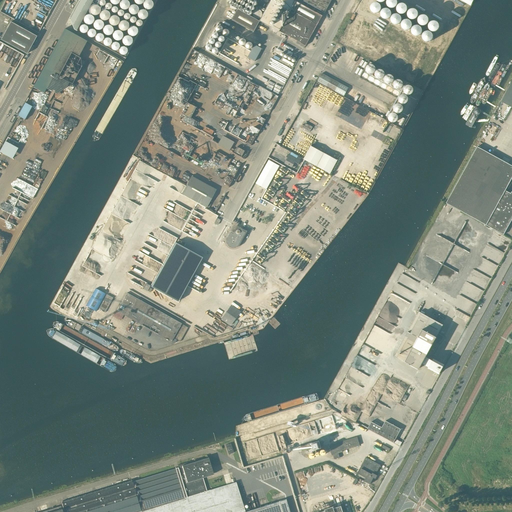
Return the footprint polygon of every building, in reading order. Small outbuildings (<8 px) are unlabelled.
[(80,0),(70,19),(74,30),(76,31),(93,0),(80,0)] [(260,3),(254,0),(234,0),(232,4),(253,15),(260,3)] [(271,0),(261,19),(283,31),(296,38),(298,40),(297,41),(296,43),(304,47),(306,45),(307,43),(317,25),(318,24),(322,16),(302,4),(298,2),(294,0),(271,0)] [(304,0),(302,4),(322,16),(323,16),(331,0),(304,0)] [(152,4),(144,1),(142,7),(149,11),(152,4)] [(99,11),(99,10),(99,9),(99,8),(98,8),(98,7),(97,6),(96,6),(95,5),(94,5),(93,6),(92,6),(91,6),(91,7),(90,8),(89,9),(89,11),(89,12),(90,13),(91,14),(92,15),(93,15),(94,15),(95,15),(96,15),(97,14),(98,14),(98,13),(99,12),(99,11)] [(233,20),(254,31),(260,21),(239,9),(231,5),(230,7),(237,11),(233,20)] [(109,16),(109,15),(108,14),(108,13),(107,12),(106,11),(105,11),(104,11),(103,10),(103,11),(102,11),(101,11),(100,12),(99,13),(99,14),(99,15),(99,16),(99,17),(99,18),(100,19),(101,20),(102,20),(103,20),(104,20),(105,20),(106,20),(107,19),(108,18),(108,17),(109,16)] [(94,21),(94,20),(94,19),(93,19),(93,18),(93,17),(92,16),(91,16),(91,15),(90,15),(89,15),(88,15),(87,15),(86,15),(86,16),(85,16),(84,17),(84,18),(83,19),(83,20),(83,21),(84,22),(84,23),(85,24),(86,25),(87,25),(88,25),(89,25),(90,25),(91,25),(91,24),(92,24),(93,23),(93,22),(94,21)] [(118,21),(118,20),(118,19),(117,18),(116,17),(116,16),(115,16),(114,16),(113,16),(112,16),(111,16),(110,17),(109,17),(109,18),(108,19),(108,20),(108,21),(108,22),(108,23),(109,23),(110,24),(110,25),(111,25),(112,26),(113,26),(114,26),(115,25),(116,25),(117,24),(117,23),(118,23),(118,22),(118,21)] [(103,26),(103,25),(103,24),(103,23),(102,22),(101,21),(100,20),(99,20),(98,20),(97,20),(96,20),(96,21),(95,21),(94,22),(93,23),(93,24),(93,25),(93,27),(94,28),(95,29),(96,30),(97,30),(98,30),(99,30),(100,30),(101,29),(102,29),(103,28),(103,27),(103,26)] [(127,27),(127,26),(127,25),(127,24),(126,23),(126,22),(125,21),(124,21),(123,21),(122,21),(121,21),(120,21),(119,22),(118,23),(118,24),(118,25),(117,26),(118,27),(118,28),(118,29),(119,29),(120,30),(121,31),(122,31),(123,31),(124,30),(125,30),(126,29),(127,28),(127,27)] [(37,36),(11,22),(5,31),(32,45),(37,36)] [(408,47),(417,29),(404,22),(394,42),(412,50),(412,49),(408,47)] [(390,35),(396,37),(401,27),(396,24),(390,35)] [(87,30),(87,29),(87,28),(87,27),(86,26),(85,26),(85,25),(84,25),(83,25),(82,25),(81,25),(81,26),(80,26),(80,27),(79,28),(79,29),(79,30),(79,31),(80,32),(81,33),(82,33),(83,33),(84,33),(85,33),(86,33),(86,32),(87,31),(87,30)] [(113,31),(113,30),(112,28),(111,27),(110,26),(109,26),(108,25),(107,25),(106,26),(105,26),(104,27),(103,28),(103,29),(103,30),(103,31),(103,32),(103,33),(104,34),(105,35),(106,35),(107,36),(108,36),(109,36),(110,35),(111,35),(111,34),(112,34),(112,33),(113,32),(113,31)] [(137,32),(137,31),(137,30),(136,29),(136,28),(135,27),(134,27),(134,26),(133,26),(132,26),(131,26),(130,26),(129,27),(128,27),(127,28),(127,29),(127,30),(126,30),(126,31),(127,32),(127,33),(127,34),(128,35),(129,35),(130,36),(131,36),(132,36),(133,36),(134,36),(134,35),(135,35),(136,34),(136,33),(137,32)] [(95,34),(95,33),(95,32),(94,31),(94,30),(93,30),(92,30),(91,29),(90,30),(89,30),(88,31),(87,32),(87,33),(87,34),(87,35),(88,36),(88,37),(89,37),(90,37),(90,38),(91,38),(92,38),(93,37),(94,36),(95,35),(95,34)] [(5,31),(1,39),(27,54),(32,45),(5,31)] [(122,37),(122,36),(122,35),(122,34),(122,33),(121,32),(120,31),(119,31),(118,31),(117,31),(116,31),(115,31),(114,32),(113,32),(113,33),(112,34),(112,35),(112,36),(112,37),(113,38),(113,39),(114,40),(115,40),(116,41),(118,41),(119,41),(119,40),(120,40),(121,39),(122,38),(122,37)] [(36,85),(45,90),(47,87),(56,93),(66,89),(69,82),(72,83),(82,66),(76,63),(78,60),(77,60),(86,44),(65,33),(36,85)] [(429,58),(438,39),(424,33),(415,52),(412,50),(403,69),(412,73),(421,54),(429,58)] [(103,39),(103,38),(103,37),(103,36),(102,35),(101,34),(100,34),(99,34),(98,34),(97,34),(96,35),(95,36),(95,37),(95,38),(95,39),(95,40),(96,40),(96,41),(97,41),(98,42),(99,42),(100,42),(101,42),(101,41),(102,41),(102,40),(103,39)] [(132,42),(132,41),(132,40),(132,39),(131,38),(130,37),(129,36),(128,36),(127,36),(126,36),(125,36),(124,36),(123,37),(123,38),(122,39),(122,40),(122,41),(122,42),(122,43),(123,44),(123,45),(124,45),(125,46),(126,46),(127,46),(128,46),(129,46),(130,45),(131,44),(132,43),(132,42)] [(111,43),(111,42),(111,41),(110,40),(110,39),(109,39),(108,38),(107,38),(106,38),(105,38),(104,39),(103,40),(103,41),(103,42),(103,43),(103,44),(103,45),(104,45),(105,46),(106,46),(107,46),(108,46),(109,46),(110,45),(110,44),(111,44),(111,43)] [(119,47),(119,46),(118,45),(118,44),(117,43),(116,43),(115,42),(114,42),(114,43),(113,43),(112,43),(112,44),(111,44),(111,45),(111,46),(110,47),(111,47),(111,48),(111,49),(112,50),(113,50),(114,51),(115,51),(116,50),(117,50),(118,49),(118,48),(119,47)] [(255,45),(249,57),(255,61),(262,48),(255,45)] [(127,51),(126,50),(126,49),(126,48),(125,48),(125,47),(124,47),(123,47),(122,47),(121,47),(120,47),(120,48),(119,49),(118,50),(118,51),(118,52),(119,53),(120,54),(121,55),(122,55),(123,55),(124,55),(125,54),(126,53),(126,52),(127,51)] [(191,50),(179,76),(204,87),(211,70),(209,69),(211,65),(208,63),(207,65),(204,63),(205,59),(211,61),(210,61),(212,58),(203,55),(200,62),(198,61),(199,59),(197,58),(199,53),(191,50)] [(370,63),(371,64),(372,65),(373,66),(375,66),(376,65),(377,64),(378,63),(379,62),(378,60),(378,59),(377,58),(376,57),(374,57),(373,57),(371,58),(370,59),(370,60),(370,62),(370,63)] [(380,69),(381,70),(382,71),(383,71),(385,71),(386,70),(387,69),(388,68),(388,66),(387,65),(386,63),(385,63),(383,62),(382,63),(381,63),(380,64),(379,65),(379,66),(379,68),(380,69)] [(406,74),(405,73),(404,72),(403,72),(401,72),(400,72),(399,73),(398,74),(398,75),(398,76),(398,77),(399,79),(400,79),(402,80),(403,80),(404,79),(405,78),(406,77),(406,76),(406,74)] [(349,87),(322,73),(317,82),(345,96),(349,87)] [(217,96),(213,107),(228,114),(230,109),(233,111),(235,109),(238,110),(236,114),(239,115),(240,113),(242,114),(245,109),(217,96)] [(18,116),(17,117),(24,121),(25,120),(32,106),(25,102),(25,103),(18,116)] [(191,104),(185,116),(191,118),(196,107),(191,104)] [(369,117),(369,109),(356,105),(357,110),(357,108),(359,108),(360,111),(360,109),(361,115),(361,116),(356,116),(356,123),(357,126),(362,128),(365,119),(368,110),(368,117),(369,117)] [(476,107),(466,125),(472,128),(482,111),(476,107)] [(312,127),(306,123),(303,128),(304,129),(310,132),(312,127)] [(234,149),(232,148),(235,142),(223,135),(218,145),(233,152),(234,149)] [(0,151),(12,158),(18,147),(5,141),(0,149),(0,151)] [(237,146),(234,152),(242,156),(245,151),(237,146)] [(312,146),(305,159),(331,174),(339,161),(312,146)] [(447,204),(486,225),(505,190),(511,177),(511,165),(477,146),(466,168),(447,204)] [(227,166),(231,159),(216,151),(212,158),(227,166)] [(288,158),(285,164),(293,168),(296,162),(299,164),(301,160),(289,154),(286,158),(288,158)] [(279,166),(269,160),(256,183),(266,189),(279,166)] [(192,176),(182,193),(206,207),(216,189),(192,176)] [(511,191),(511,193),(505,190),(486,225),(504,235),(511,219),(511,191)] [(447,230),(441,233),(444,240),(448,239),(448,237),(451,236),(451,238),(453,237),(452,235),(450,236),(447,230)] [(230,242),(232,244),(239,237),(237,237),(232,234),(230,239),(231,239),(230,242)] [(151,286),(178,301),(202,258),(175,243),(151,286)] [(150,286),(146,283),(143,289),(150,292),(152,289),(149,287),(150,286)] [(96,288),(86,306),(96,311),(106,294),(96,288)] [(381,303),(374,331),(379,332),(379,334),(385,335),(391,335),(397,328),(396,319),(401,318),(407,311),(407,308),(416,297),(415,291),(406,288),(401,294),(399,294),(397,297),(400,299),(395,299),(391,304),(386,303),(386,306),(388,308),(386,311),(387,311),(386,314),(384,312),(385,311),(382,311),(384,312),(383,318),(381,303)] [(188,327),(181,323),(127,293),(117,310),(171,341),(174,343),(176,340),(180,341),(188,327)] [(450,306),(470,316),(476,303),(456,293),(450,306)] [(113,298),(107,294),(99,309),(105,312),(113,298)] [(407,330),(396,356),(421,367),(422,365),(440,373),(445,363),(428,356),(434,340),(441,343),(444,335),(439,333),(444,322),(418,311),(410,331),(407,330)] [(220,320),(229,326),(234,319),(225,312),(220,320)] [(368,380),(375,364),(356,355),(338,390),(337,390),(329,407),(353,418),(358,408),(371,414),(381,394),(367,388),(363,385),(366,379),(368,380)] [(371,421),(367,428),(393,442),(401,429),(386,420),(382,427),(379,425),(380,424),(375,421),(374,423),(371,421)] [(247,448),(247,455),(279,453),(279,448),(281,448),(281,443),(284,443),(283,441),(272,441),(272,437),(272,434),(269,434),(269,441),(263,441),(263,445),(259,445),(259,443),(256,443),(256,447),(247,448)] [(339,443),(329,447),(332,455),(333,455),(335,459),(340,457),(338,453),(342,452),(342,450),(359,445),(357,437),(339,442),(339,443)] [(312,455),(328,450),(326,444),(311,449),(312,455)] [(289,511),(286,500),(245,511),(236,482),(210,490),(207,491),(203,477),(214,474),(209,458),(179,467),(133,482),(132,480),(62,501),(64,508),(62,509),(61,506),(40,511),(289,511)] [(361,466),(356,476),(370,484),(374,477),(376,478),(378,475),(361,466)]
